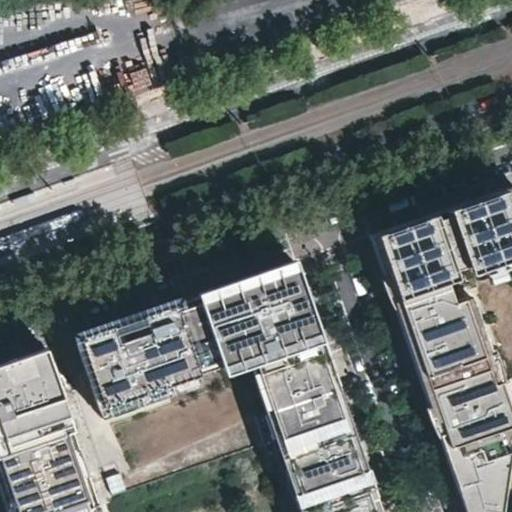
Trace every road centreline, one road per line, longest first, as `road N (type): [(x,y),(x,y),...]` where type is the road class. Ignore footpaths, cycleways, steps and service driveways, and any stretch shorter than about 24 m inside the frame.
road 1 (secondary): [(511,10),(0,196)]
road 2 (secondary): [(0,272),(511,95)]
road 3 (residential): [(0,328),(322,216)]
road 4 (residential): [(421,511),(322,216)]
road 5 (residential): [(322,216),(511,150)]
